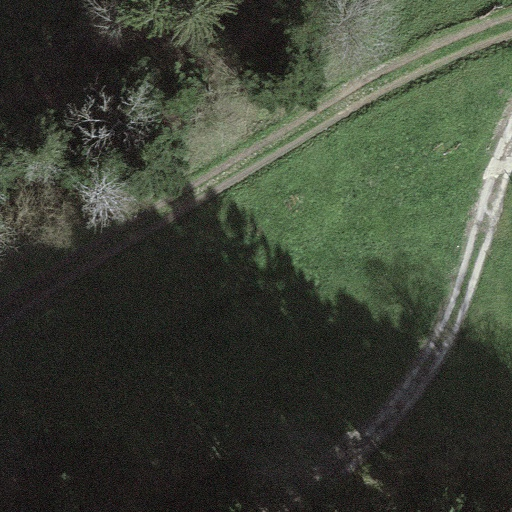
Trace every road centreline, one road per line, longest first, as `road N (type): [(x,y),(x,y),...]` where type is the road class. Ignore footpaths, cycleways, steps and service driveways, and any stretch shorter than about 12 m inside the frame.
road 1 (track): [(0,318),(89,253),(324,111),(399,70),(511,25)]
road 2 (track): [(297,511),(349,465),(434,357),(511,143)]
